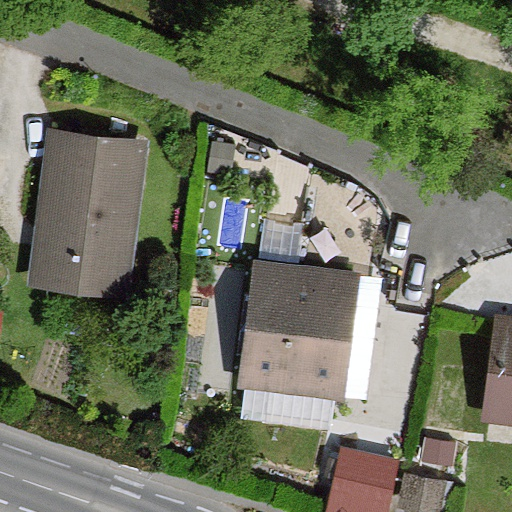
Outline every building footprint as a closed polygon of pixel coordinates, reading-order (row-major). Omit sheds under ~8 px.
[(114,294),(134,155),(55,144),(35,284),(114,294)] [(329,400),(348,290),(255,274),(239,387),(329,400)] [(511,416),(511,324),(496,323),(485,414),(511,416)] [(342,431),(326,507),(352,511),(387,511),(401,443),(342,431)] [(455,441),(428,436),(424,459),(450,464),(455,441)] [(431,485),(404,481),(401,498),(428,503),(431,485)]
